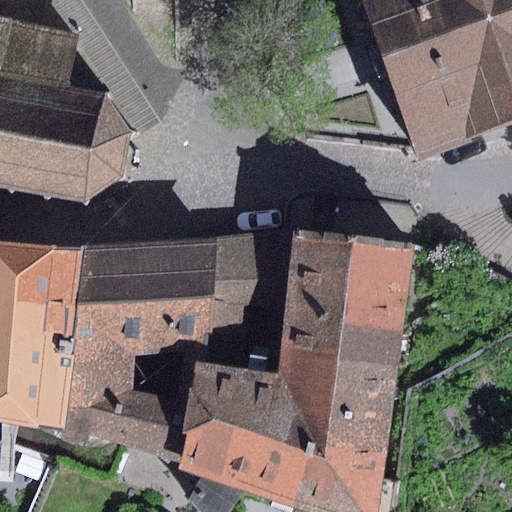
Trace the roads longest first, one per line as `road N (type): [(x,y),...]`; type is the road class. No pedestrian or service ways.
road 1 (residential): [(446,185),(197,144)]
road 2 (residential): [(243,0),(197,144)]
